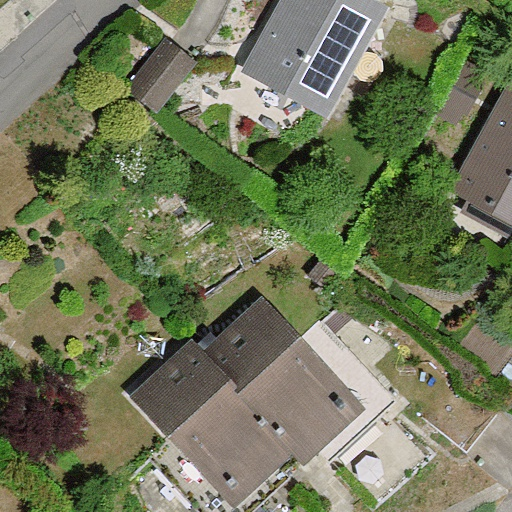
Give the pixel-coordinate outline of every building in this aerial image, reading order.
[(386,8),(370,0),(282,0),(242,72),(326,118),(386,8)] [(205,63),(171,37),(129,90),(163,117),(205,63)] [(511,85),(510,85),(453,192),(511,223),(511,85)] [(260,299),(202,353),(303,462),(318,449),(330,463),(395,403),(316,318),(296,337),(260,299)] [(511,350),(511,321),(500,310),(485,327),(511,350)] [(201,511),(249,511),(303,462),(202,353),(189,340),(128,397),(163,435),(145,451),(201,511)] [(480,456),(511,414),(511,409),(471,377),(436,421),(480,456)]
